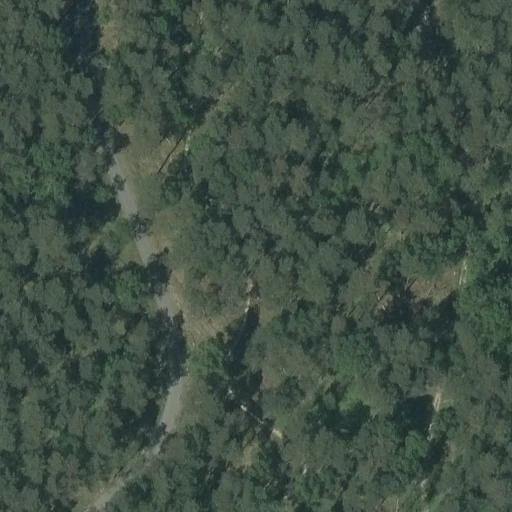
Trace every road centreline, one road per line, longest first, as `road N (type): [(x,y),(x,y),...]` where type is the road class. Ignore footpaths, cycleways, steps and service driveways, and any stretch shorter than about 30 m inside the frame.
road 1 (track): [(90,511),(140,469),(173,402),(177,353),(82,76),(85,0)]
road 2 (unknown): [(435,511),(425,480),(425,375),(456,211),(446,140),(394,0)]
